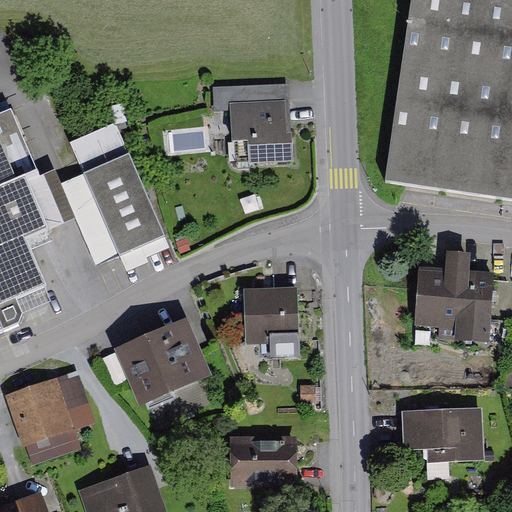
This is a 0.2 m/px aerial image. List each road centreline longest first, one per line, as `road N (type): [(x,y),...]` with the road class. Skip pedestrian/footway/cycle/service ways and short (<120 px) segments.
road 1 (residential): [(0,369),(172,278),(280,238),(346,228)]
road 2 (residential): [(346,228),(358,511)]
road 3 (residential): [(338,0),(346,228)]
road 4 (residential): [(346,228),(511,230)]
